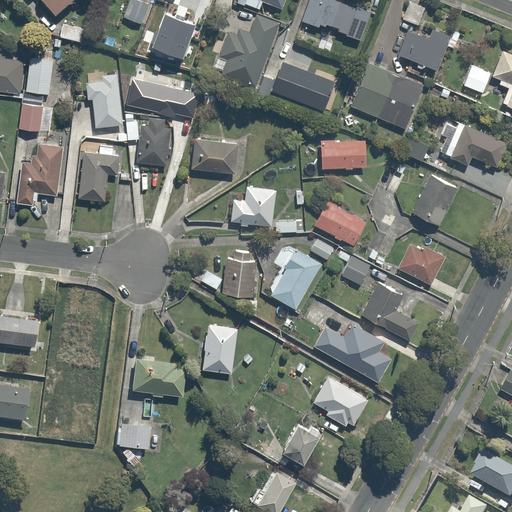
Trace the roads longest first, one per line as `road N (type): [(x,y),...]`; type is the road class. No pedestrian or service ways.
road 1 (tertiary): [(367,511),(511,251)]
road 2 (residential): [(0,247),(143,265)]
